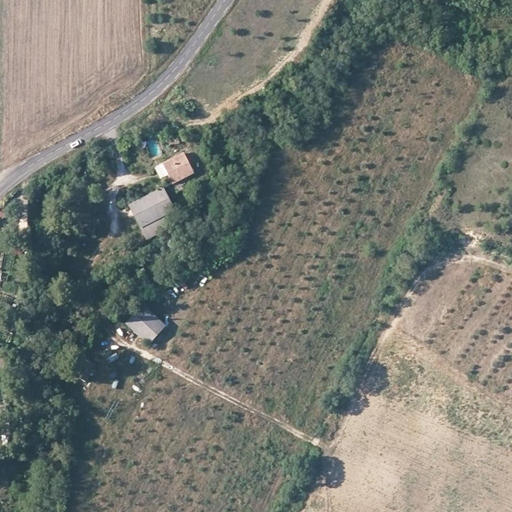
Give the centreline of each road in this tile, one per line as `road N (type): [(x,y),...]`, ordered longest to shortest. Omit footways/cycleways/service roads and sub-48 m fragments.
road 1 (track): [(107,123),(119,167),(104,238),(86,270),(108,339),(325,445),(339,437),(386,327),(424,271),(459,256),(511,270)]
road 2 (tertiary): [(0,189),(151,92),(225,0)]
